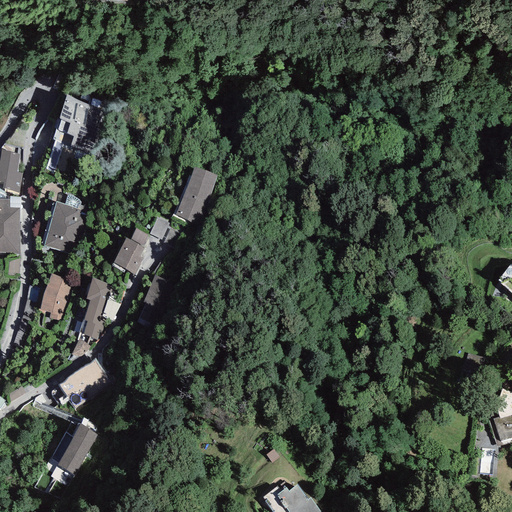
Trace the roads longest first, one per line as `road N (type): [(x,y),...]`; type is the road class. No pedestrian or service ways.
road 1 (residential): [(0,142),(23,99),(33,91),(47,98),(27,150),(26,281),(0,362)]
road 2 (residential): [(0,416),(90,358),(157,245)]
